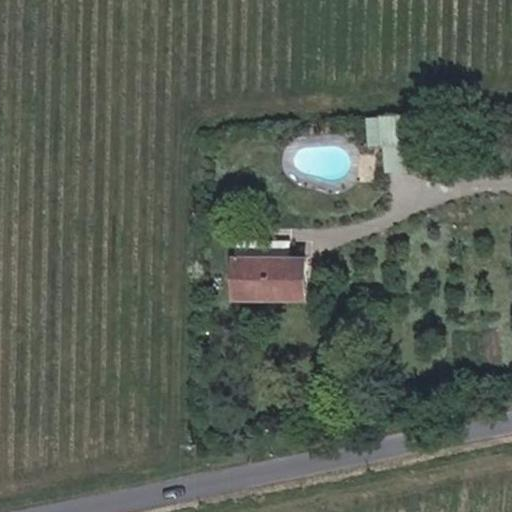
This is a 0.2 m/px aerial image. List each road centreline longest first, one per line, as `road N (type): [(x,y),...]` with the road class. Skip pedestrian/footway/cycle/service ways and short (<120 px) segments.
road 1 (unclassified): [(44,511),(511,422)]
road 2 (unknown): [(511,172),(460,176),(349,227)]
